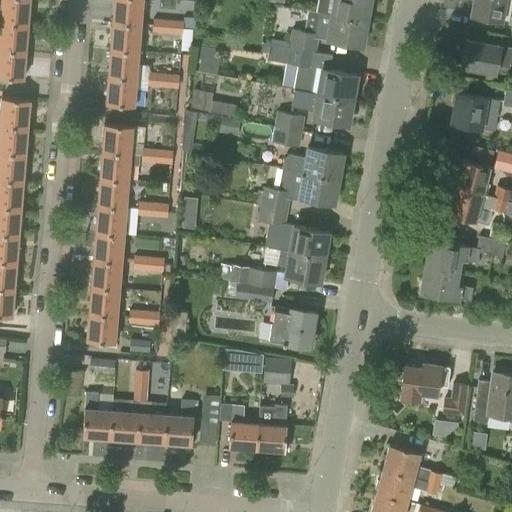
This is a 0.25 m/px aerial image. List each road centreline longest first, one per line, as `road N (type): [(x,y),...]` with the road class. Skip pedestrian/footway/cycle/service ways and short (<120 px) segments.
road 1 (residential): [(29,491),(74,0)]
road 2 (tertiary): [(355,319),(413,0)]
road 3 (tertiary): [(322,511),(355,319)]
road 4 (residential): [(207,504),(29,491)]
road 5 (residential): [(355,319),(511,337)]
